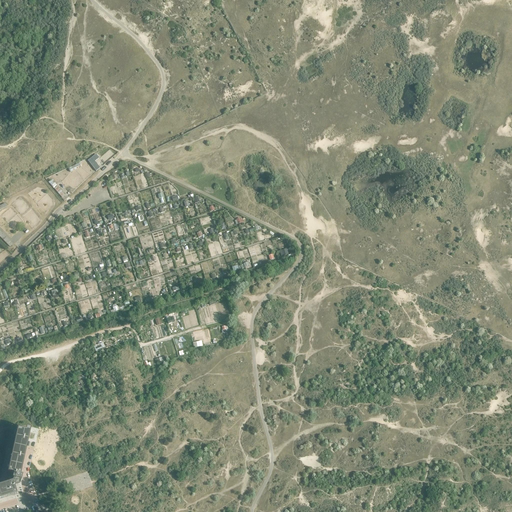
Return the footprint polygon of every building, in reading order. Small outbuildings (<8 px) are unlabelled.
[(96,155),(88,161),(96,171),(99,168),(94,162),(98,158),(96,155)] [(80,161),(69,167),(71,171),(82,165),(80,161)] [(52,179),(48,182),(62,198),(64,201),(65,201),(66,199),(64,196),(65,195),(57,186),(56,185),(57,184),(54,181),(53,181),(52,179)] [(0,229),(0,235),(10,246),(13,243),(0,229)] [(18,484),(19,483),(20,483),(20,482),(21,477),(19,476),(29,429),(25,428),(25,431),(17,429),(7,474),(13,475),(12,480),(13,480),(12,482),(0,485),(0,498),(16,494),(13,484),(18,483),(18,484)]
